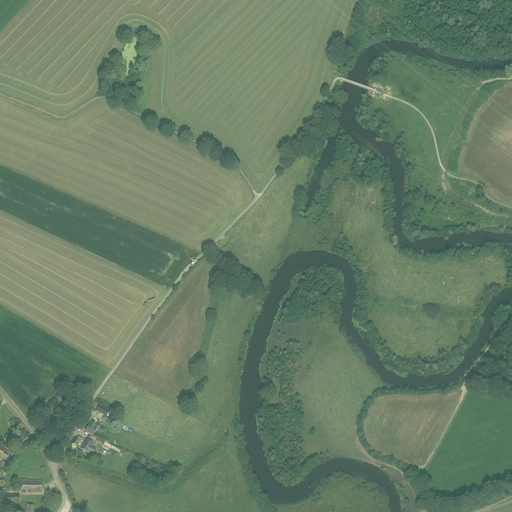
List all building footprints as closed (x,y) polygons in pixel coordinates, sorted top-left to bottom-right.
[(103,407),(100,413),(106,416),(109,411),(103,407)] [(95,428),(97,424),(91,421),(89,425),(88,424),(85,430),(93,434),(96,428),(95,428)] [(93,454),(96,448),(92,446),(94,442),(85,438),(80,448),(89,452),(93,454)] [(104,448),(105,445),(104,444),(105,441),(98,438),(95,442),(100,445),(100,446),(104,448)] [(8,452),(0,446),(0,455),(4,458),(8,452)] [(0,465),(5,470),(10,464),(3,459),(0,463),(0,465)] [(42,492),(42,479),(27,479),(20,479),(20,492),(26,492),(42,492)]
